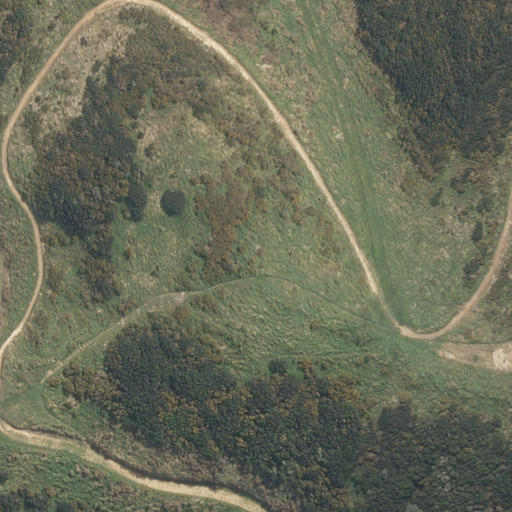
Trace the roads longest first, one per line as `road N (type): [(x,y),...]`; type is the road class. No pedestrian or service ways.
road 1 (track): [(297,0),(391,290),(413,334),(511,359)]
road 2 (track): [(259,511),(220,493),(156,486),(0,430)]
